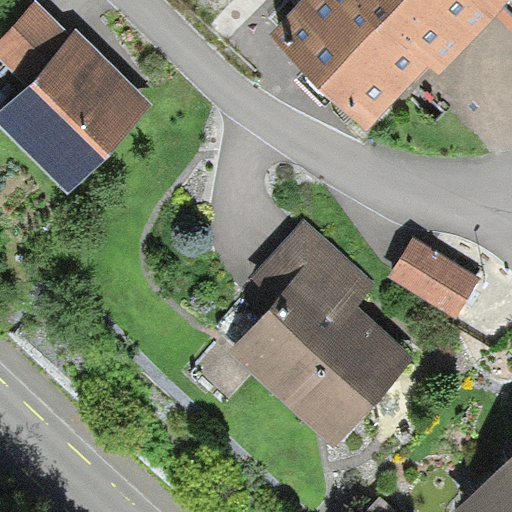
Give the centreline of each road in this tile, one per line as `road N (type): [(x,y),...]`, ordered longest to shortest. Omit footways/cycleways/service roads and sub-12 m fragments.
road 1 (residential): [(511,214),(319,154),(138,0)]
road 2 (secondary): [(104,511),(0,418)]
